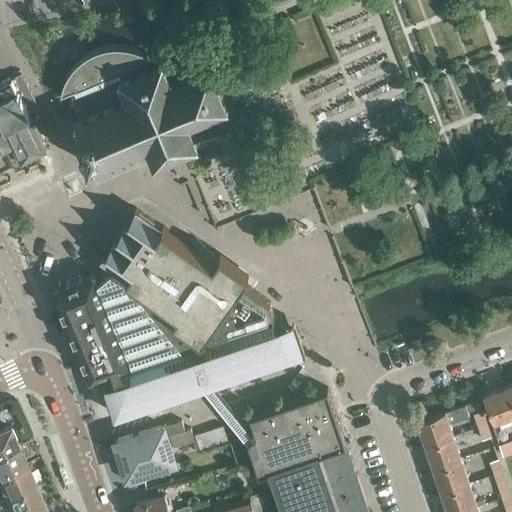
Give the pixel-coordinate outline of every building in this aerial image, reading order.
[(48,99),(53,110),(69,103),(76,118),(74,119),(87,149),(94,167),(147,145),(155,164),(188,151),(197,147),(197,145),(225,134),(217,113),(227,109),(211,67),(183,79),(175,60),(164,64),(163,62),(156,64),(153,57),(154,56),(153,55),(150,57),(146,54),(143,52),(140,51),(135,49),(132,48),(126,47),(123,46),(117,46),(111,46),(105,47),(99,49),(96,50),(91,53),(86,56),(82,58),(80,60),(78,62),(76,64),(72,69),(70,71),(69,74),(67,76),(66,79),(65,82),(64,85),(63,87),(62,90),(62,93),(48,99)] [(12,76),(0,81),(0,166),(22,156),(22,158),(46,146),(30,113),(40,109),(22,73),(13,77),(12,76)] [(95,273),(54,290),(91,378),(114,371),(119,387),(127,410),(139,406),(171,395),(203,384),(212,381),(282,358),(293,354),(286,331),(283,323),(277,326),(274,318),(276,317),(271,301),(243,281),(214,261),(210,258),(188,243),(185,240),(163,225),(162,226),(137,208),(102,257),(115,266),(98,280),(95,273)] [(212,381),(203,384),(214,397),(249,440),(255,458),(260,472),(260,471),(269,469),(283,511),(369,511),(341,426),(328,387),(250,413),(241,416),(241,417),(223,395),(212,381)] [(511,414),(511,393),(508,384),(508,385),(500,388),(500,387),(484,393),(495,421),(511,414)] [(465,404),(418,419),(419,420),(420,420),(422,428),(421,428),(426,444),(454,434),(449,421),(468,415),(465,404)] [(483,410),(475,412),(480,426),(487,423),(483,410)] [(182,420),(167,424),(170,434),(185,429),(182,420)] [(0,451),(18,444),(9,423),(0,427),(0,451)] [(487,423),(480,426),(484,438),(491,435),(487,423)] [(164,425),(117,440),(129,482),(144,478),(142,470),(175,460),(164,425)] [(223,425),(195,434),(200,449),(228,439),(223,425)] [(190,431),(168,437),(172,449),(193,443),(190,431)] [(454,434),(426,444),(427,444),(428,444),(430,452),(429,452),(434,467),(462,458),(454,434)] [(31,438),(24,441),(28,448),(34,445),(31,438)] [(0,474),(27,463),(18,444),(0,451),(0,474)] [(462,458),(434,467),(435,468),(436,467),(438,475),(437,476),(442,490),(470,481),(462,458)] [(494,473),(503,470),(500,458),(490,461),(494,473)] [(252,461),(241,464),(245,477),(255,474),(252,461)] [(27,463),(0,474),(0,484),(5,495),(35,482),(27,463)] [(494,473),(502,496),(511,493),(503,470),(494,473)] [(263,481),(255,483),(258,493),(266,491),(263,481)] [(470,481),(442,490),(442,491),(444,491),(446,499),(445,499),(449,511),(455,511),(478,504),(470,481)] [(0,506),(0,507),(0,511),(18,511),(43,501),(35,482),(5,495),(0,497),(0,506)] [(267,491),(204,511),(261,511),(273,508),(267,491)] [(511,511),(511,495),(511,493),(502,496),(506,511),(511,511)] [(136,504),(138,511),(170,511),(165,495),(136,504)] [(209,499),(190,505),(192,511),(198,511),(211,508),(209,499)] [(48,511),(43,501),(18,511),(48,511)]
